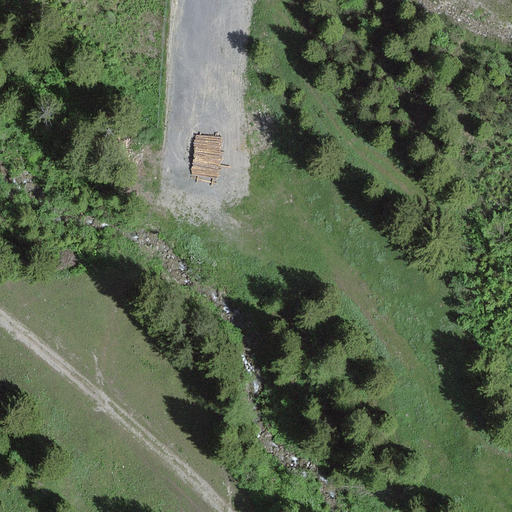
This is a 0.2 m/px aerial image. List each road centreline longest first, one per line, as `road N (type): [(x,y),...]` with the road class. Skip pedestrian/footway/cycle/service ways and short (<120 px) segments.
road 1 (track): [(0,315),(230,511)]
road 2 (track): [(187,176),(193,0)]
